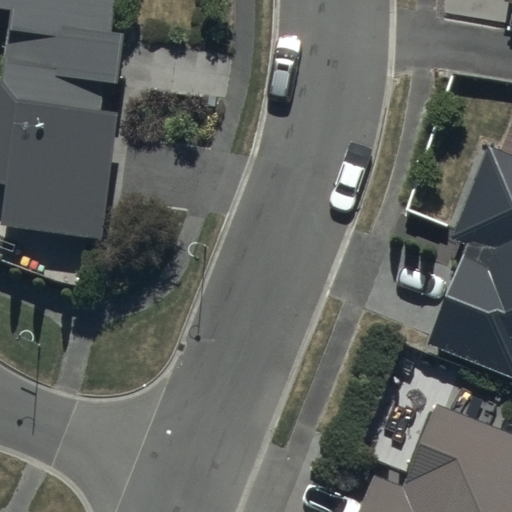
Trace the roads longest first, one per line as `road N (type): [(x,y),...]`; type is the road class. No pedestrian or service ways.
road 1 (residential): [(193,489),(303,183),(325,107),(335,0)]
road 2 (residential): [(0,409),(193,489)]
